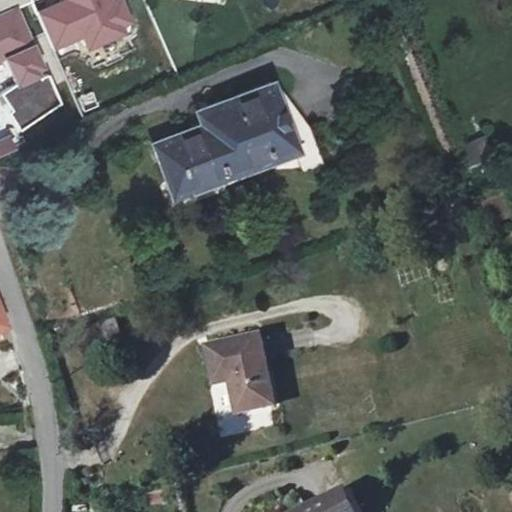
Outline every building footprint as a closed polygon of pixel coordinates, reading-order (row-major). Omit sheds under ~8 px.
[(113,0),(65,0),(66,1),(38,12),(56,53),(82,41),(89,54),(127,37),(125,29),(135,25),(125,0),(118,0),(114,2),(113,0)] [(18,6),(0,14),(0,62),(6,59),(19,89),(44,79),(42,73),(49,70),(18,6)] [(290,144),(267,75),(201,95),(208,117),(147,138),(158,177),(176,170),(180,182),(290,144)] [(10,134),(0,138),(0,158),(17,151),(10,134)] [(486,138),(466,143),(472,166),(491,161),(486,138)] [(511,204),(509,197),(492,204),(500,227),(511,222),(511,204)] [(268,401),(256,329),(202,338),(208,374),(224,372),(232,409),(268,401)] [(339,511),(331,485),(266,502),(268,511),(339,511)]
